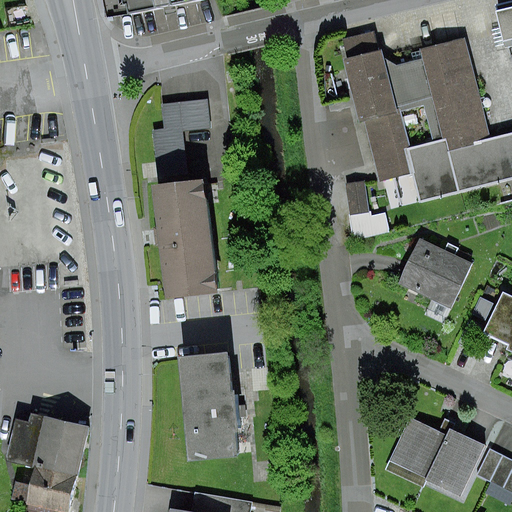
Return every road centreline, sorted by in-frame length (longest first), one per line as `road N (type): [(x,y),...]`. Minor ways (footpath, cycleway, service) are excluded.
road 1 (primary): [(114,511),(122,337),(86,75)]
road 2 (residential): [(398,0),(86,75)]
road 3 (residential): [(343,331),(511,410)]
road 4 (residential): [(343,331),(354,511)]
